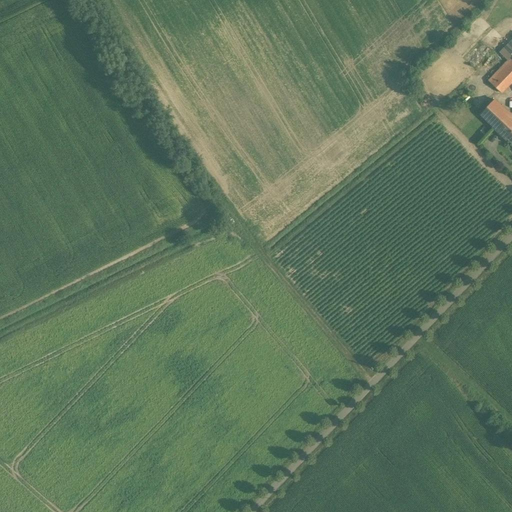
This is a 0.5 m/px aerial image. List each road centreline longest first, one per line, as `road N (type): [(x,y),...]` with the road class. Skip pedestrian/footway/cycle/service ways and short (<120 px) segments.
road 1 (unclassified): [(250,511),(511,235)]
road 2 (track): [(373,383),(228,213),(371,155)]
